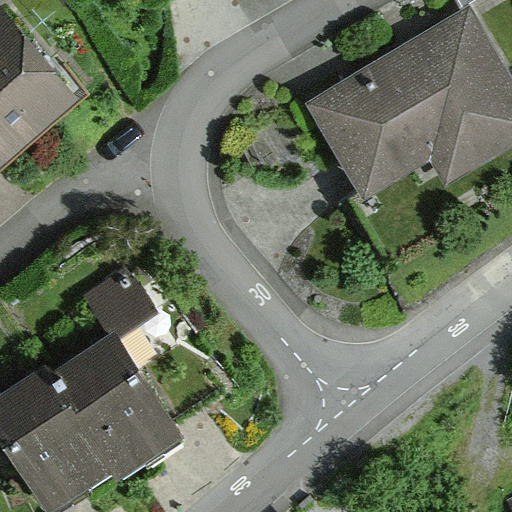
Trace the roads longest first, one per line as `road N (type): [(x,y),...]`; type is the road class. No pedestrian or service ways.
road 1 (residential): [(346,421),(201,241),(173,138),(207,87),(340,0)]
road 2 (residential): [(511,290),(346,421)]
road 3 (residential): [(346,421),(236,511)]
